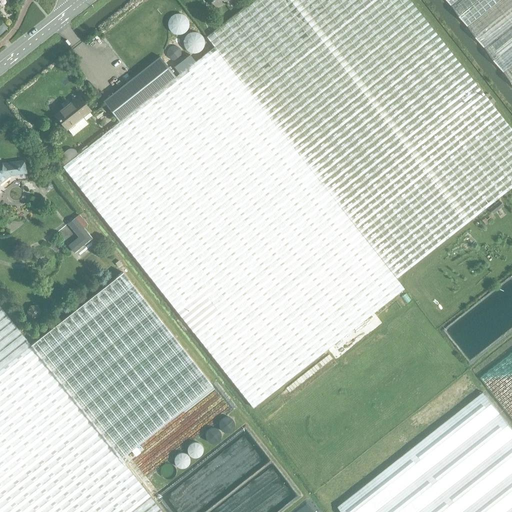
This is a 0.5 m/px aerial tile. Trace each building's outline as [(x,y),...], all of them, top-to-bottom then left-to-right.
[(252,0),(206,37),(214,47),(396,278),(511,187),(511,130),(409,0),(252,0)] [(511,0),(446,0),(497,64),(511,83),(511,0)] [(119,121),(62,166),(189,327),(252,409),(278,389),(312,362),(323,353),(328,349),(374,313),(376,311),(405,289),(396,278),(214,47),(195,61),(190,55),(174,67),(179,74),(175,77),(119,121)] [(159,56),(103,101),(119,121),(175,77),(159,56)] [(82,100),(79,102),(76,98),(55,115),(66,129),(90,110),(82,100)] [(0,163),(0,182),(9,175),(26,173),(24,161),(0,164),(0,163)] [(44,186),(44,187),(44,188),(45,188),(45,189),(45,190),(46,190),(47,190),(47,191),(48,191),(49,191),(50,191),(50,190),(51,190),(51,189),(52,189),(52,188),(52,187),(52,186),(52,185),(51,184),(50,183),(49,183),(48,183),(47,183),(46,183),(46,184),(45,184),(45,185),(44,186)] [(91,238),(83,228),(80,225),(84,221),(79,215),(69,223),(82,237),(70,247),(74,252),(91,238)] [(0,307),(0,511),(162,511),(120,459),(212,386),(122,272),(30,345),(0,307)] [(511,350),(480,374),(511,418),(511,350)] [(338,507),(342,511),(511,511),(511,428),(483,392),(338,507)] [(220,424),(220,428),(222,432),(226,434),(230,434),(233,431),(235,428),(235,424),(233,420),(229,418),(225,419),(222,421),(220,424)] [(206,434),(206,438),(208,442),(212,444),(216,444),(220,442),(222,438),(222,434),(219,431),(216,429),(212,429),(208,431),(206,434)] [(277,511),(295,500),(269,462),(265,464),(245,434),(164,489),(179,511),(277,511)] [(199,441),(186,442),(188,456),(200,455),(199,441)]
